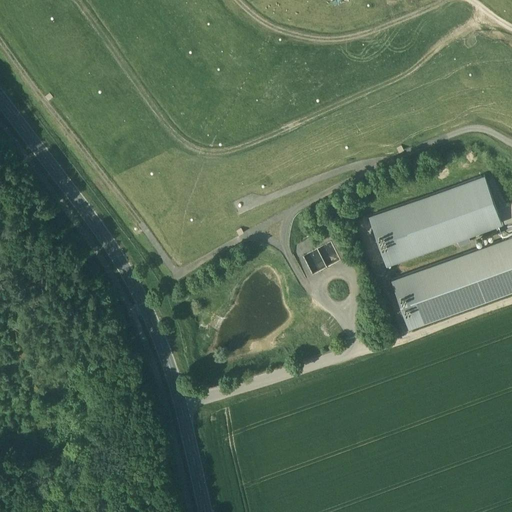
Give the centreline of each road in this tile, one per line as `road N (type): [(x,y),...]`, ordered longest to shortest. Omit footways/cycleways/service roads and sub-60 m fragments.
road 1 (track): [(511,142),(466,127),(177,274),(0,43)]
road 2 (track): [(78,0),(168,123),(213,147),(236,146),(410,65),(464,19),(490,9)]
road 3 (secondary): [(205,511),(181,405),(149,315),(64,170),(0,88)]
road 4 (track): [(240,0),(270,22),(323,35),(431,0)]
